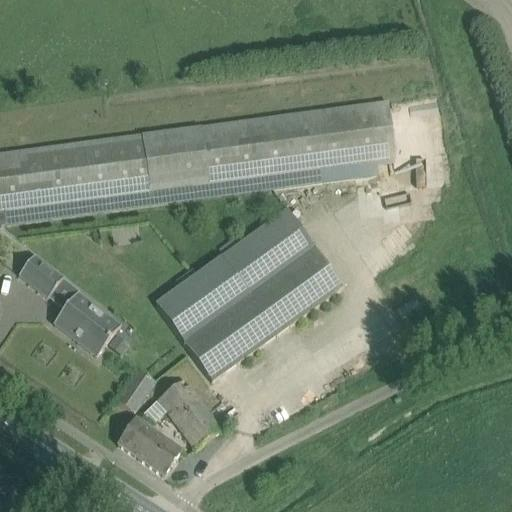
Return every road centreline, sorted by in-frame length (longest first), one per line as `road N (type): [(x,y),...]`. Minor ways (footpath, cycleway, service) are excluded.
road 1 (residential): [(171,511),(214,478),(461,358),(511,342)]
road 2 (secondary): [(0,421),(110,492)]
